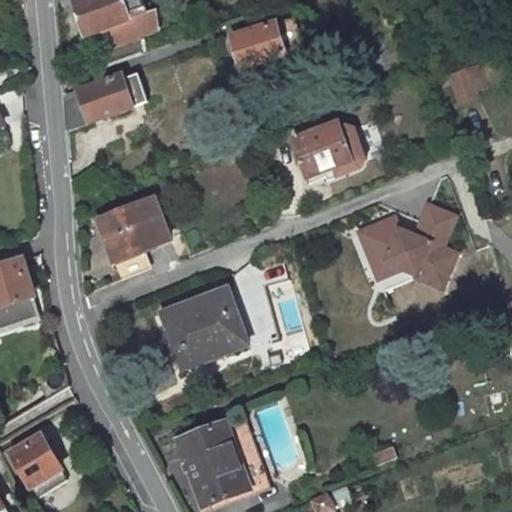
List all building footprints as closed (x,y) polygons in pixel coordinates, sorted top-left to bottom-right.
[(108,46),(160,28),(155,11),(148,13),(143,0),(129,0),(126,2),(124,0),(87,0),(77,4),(88,35),(103,30),(108,46)] [(287,55),(277,24),(233,38),(243,69),(287,55)] [(450,76),(460,105),(477,99),(468,70),(450,76)] [(123,75),(80,91),(82,99),(64,105),(67,132),(148,103),(138,75),(124,80),(123,75)] [(353,162),(340,125),(294,141),(309,183),(325,177),(328,182),(340,178),(337,168),(353,162)] [(171,240),(155,198),(99,220),(116,262),(145,250),(171,240)] [(404,270),(417,277),(415,281),(439,294),(458,257),(443,250),(457,222),(430,208),(415,237),(413,242),(393,231),(391,224),(384,220),(360,231),(367,251),(387,264),(391,275),(404,270)] [(415,237),(391,224),(393,231),(413,242),(415,237)] [(116,262),(125,286),(155,274),(145,250),(116,262)] [(367,251),(377,279),(391,275),(387,264),(367,251)] [(0,328),(30,319),(24,300),(30,297),(18,260),(0,265),(0,328)] [(376,293),(408,281),(405,270),(372,282),(376,293)] [(247,337),(229,291),(163,315),(184,371),(202,364),(198,355),(247,337)] [(198,355),(202,364),(250,347),(247,337),(198,355)] [(67,387),(58,369),(41,378),(50,396),(67,387)] [(227,425),(253,495),(269,489),(243,420),(227,425)] [(180,442),(204,511),(253,495),(227,425),(180,442)] [(24,437),(1,450),(21,486),(26,483),(32,495),(62,477),(38,435),(28,442),(24,437)] [(391,445),(371,452),(375,465),(395,457),(391,445)] [(314,511),(325,511),(333,508),(325,493),(309,500),(314,511)]
